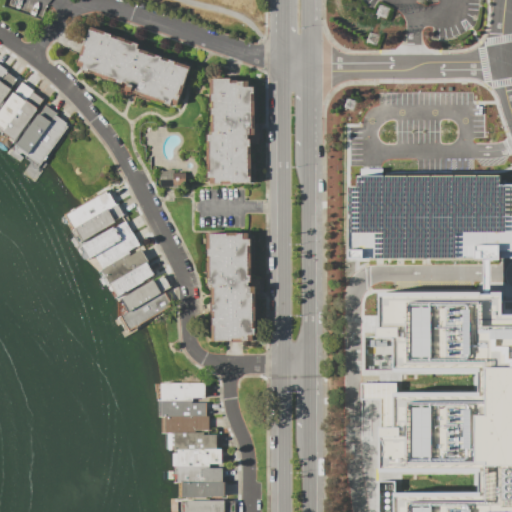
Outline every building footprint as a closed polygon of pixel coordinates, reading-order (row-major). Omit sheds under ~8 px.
[(471,0),(429,0),(429,13),(471,14),(471,0)] [(88,29),(103,34),(104,32),(111,35),(110,37),(129,44),(130,41),(141,45),(139,51),(154,56),(154,54),(162,57),(161,59),(166,61),(167,58),(174,61),(173,64),(189,70),(183,85),(181,85),(178,94),(180,95),(176,105),(170,103),(169,106),(162,103),(163,101),(156,98),(155,101),(141,96),(142,94),(132,91),(130,90),(129,91),(123,89),(125,84),(121,82),(121,84),(114,81),(115,80),(108,77),(107,80),(93,74),(94,72),(88,70),(87,73),(79,70),(80,67),(74,65),(78,54),(81,55),(83,52),(85,47),(82,45),(88,29)] [(209,77),(229,77),(229,82),(235,82),(235,80),(248,80),(248,86),(252,86),(252,93),(251,93),(250,128),(252,128),(252,134),(249,134),(249,176),(252,176),(252,184),(230,184),(230,181),(220,181),(220,184),(213,184),(213,178),(204,178),(204,171),(208,171),(208,140),(205,140),(205,134),(209,134),(209,77)] [(0,80),(0,105),(11,90),(12,89),(0,80)] [(0,126),(0,105),(11,90),(24,100),(3,129),(0,126)] [(24,100),(3,129),(2,131),(14,139),(33,112),(34,113),(37,109),(24,100)] [(15,145),(36,113),(49,122),(27,153),(15,145)] [(49,122),(27,153),(26,155),(40,165),(67,126),(64,124),(65,123),(54,115),(49,122)] [(184,172),(158,171),(158,186),(183,186),(184,172)] [(348,186),(358,186),(358,176),(496,176),(497,186),(511,185),(511,251),(497,251),(497,257),(348,258),(348,186)] [(62,214),(105,189),(107,193),(108,192),(114,204),(73,228),(71,229),(62,214)] [(114,204),(73,228),(81,242),(113,223),(112,222),(122,216),(114,204)] [(82,244),(112,227),(113,228),(124,221),(131,233),(94,256),(90,258),(82,244)] [(131,233),(94,256),(101,269),(128,253),(127,251),(133,248),(138,245),(131,233)] [(208,233),(227,233),(227,235),(235,235),(235,233),(242,233),(242,238),(249,238),(249,246),(246,246),(246,254),(250,254),(250,268),(247,268),(247,275),(250,275),(250,282),(247,282),(247,286),(254,286),(254,293),(252,293),(252,327),(255,327),(254,335),(247,335),(247,340),(210,340),(210,284),(205,284),(205,278),(209,278),(209,255),(205,255),(205,248),(208,248),(208,233)] [(101,269),(128,253),(139,247),(147,261),(146,261),(109,283),(101,269)] [(109,283),(117,296),(153,275),(146,261),(109,283)] [(120,298),(162,274),(170,287),(163,291),(160,292),(128,311),(120,298)] [(160,292),(128,311),(120,316),(128,330),(171,305),(163,291),(160,292)] [(511,511),(377,511),(377,481),(393,481),(393,492),(477,492),(477,471),(378,472),(378,427),(378,399),(359,399),(359,382),(395,382),(395,392),(477,392),(477,371),(392,372),(392,370),(362,370),(362,335),(376,336),(376,327),(378,327),(377,292),(479,291),(479,293),(490,293),(490,291),(501,291),(501,314),(511,314),(511,511)] [(159,383),(205,383),(205,398),(191,398),(191,400),(159,400),(159,383)] [(191,400),(159,400),(159,417),(164,417),(205,417),(205,403),(191,403),(191,400)] [(164,417),(205,417),(208,417),(208,431),(194,431),(194,432),(171,432),(164,432),(164,417)] [(194,432),(171,432),(171,450),(176,450),(203,450),(203,448),(215,448),(215,435),(198,435),(198,436),(195,436),(195,432),(194,432)] [(176,450),(203,450),(203,448),(215,448),(220,448),(220,463),(208,463),(208,468),(220,468),(220,482),(180,482),(176,482),(176,450)] [(220,482),(180,482),(180,497),(212,497),(212,496),(224,496),(224,482),(220,482)] [(184,511),(184,499),(187,499),(187,501),(223,501),(223,511),(184,511)]
